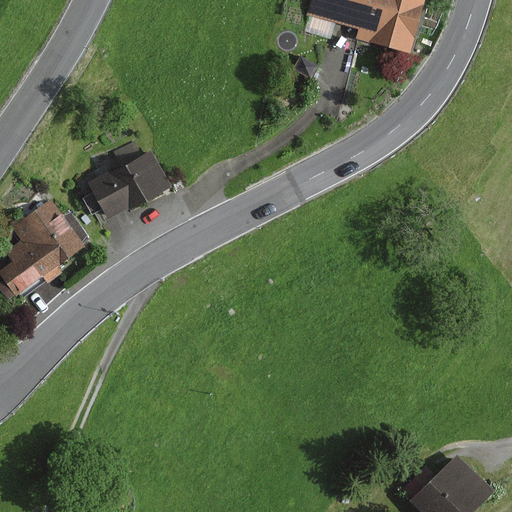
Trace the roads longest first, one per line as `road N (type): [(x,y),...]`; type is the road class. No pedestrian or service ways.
road 1 (primary): [(0,393),(121,282),(400,131),(447,75),(474,0)]
road 2 (primary): [(90,0),(0,149)]
